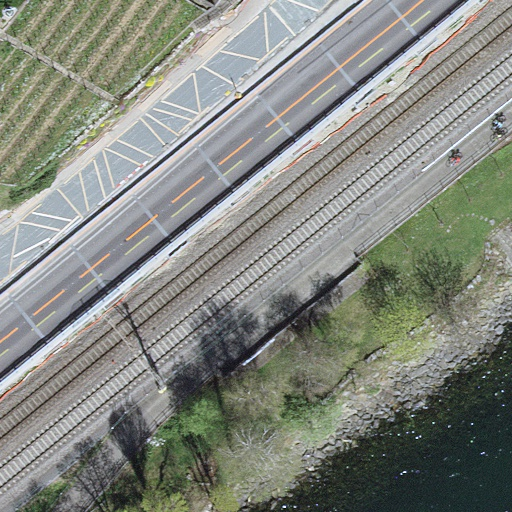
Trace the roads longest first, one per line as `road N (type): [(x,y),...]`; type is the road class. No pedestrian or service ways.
road 1 (track): [(71,511),(166,403),(511,118)]
road 2 (primary): [(360,0),(0,309)]
